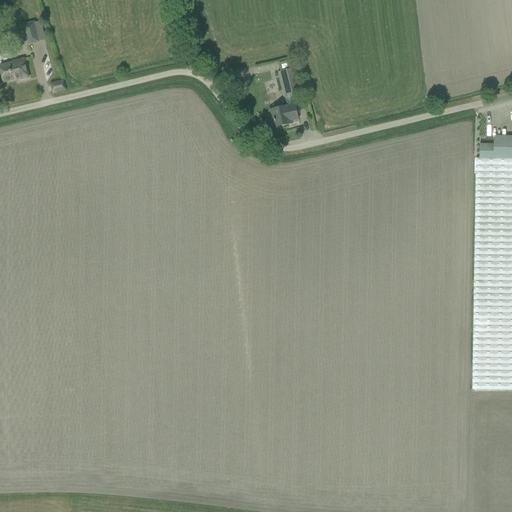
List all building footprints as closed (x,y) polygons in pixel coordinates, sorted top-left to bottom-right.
[(41,21),(34,23),(34,22),(27,24),(26,22),(19,24),(25,47),(32,45),(32,44),(39,43),(39,42),(45,40),(41,21)] [(12,63),(0,66),(0,67),(4,83),(18,79),(18,81),(28,78),(24,59),(12,62),(12,63)] [(278,63),(279,72),(277,72),(282,95),(284,94),(286,107),(271,111),(275,127),(287,125),(286,122),(297,120),(292,99),(293,98),(292,93),(300,91),(292,60),(278,63)] [(51,84),(50,84),(52,93),(65,90),(63,81),(60,82),(51,84)] [(479,159),(511,159),(511,137),(494,137),(494,146),(479,145),(479,159)] [(511,389),(511,159),(479,159),(475,159),(470,389),(511,389)]
